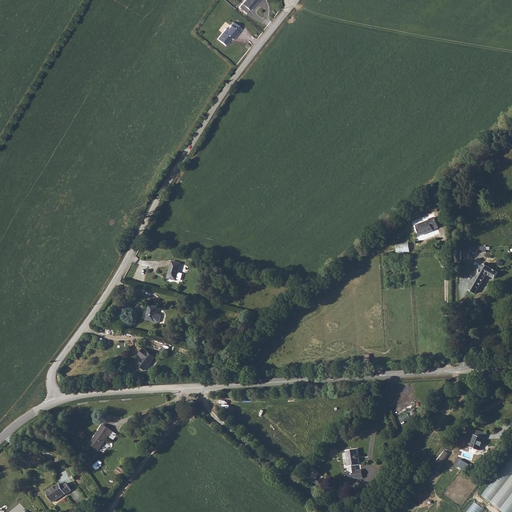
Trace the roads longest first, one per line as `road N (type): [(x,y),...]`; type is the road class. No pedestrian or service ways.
road 1 (unclassified): [(55,402),(56,364),(237,78),(296,0)]
road 2 (secondary): [(55,402),(511,366)]
road 3 (track): [(511,111),(194,386)]
road 4 (track): [(330,511),(221,421),(194,386)]
